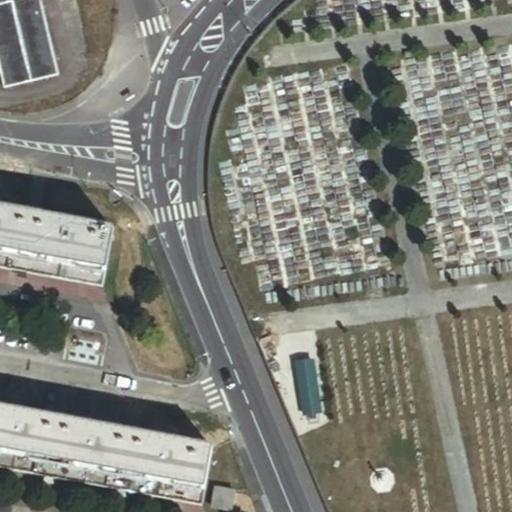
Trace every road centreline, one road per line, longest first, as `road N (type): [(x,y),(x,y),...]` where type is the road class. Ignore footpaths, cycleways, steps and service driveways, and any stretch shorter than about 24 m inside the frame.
road 1 (residential): [(292,511),(190,265),(172,165)]
road 2 (residential): [(0,140),(172,165)]
